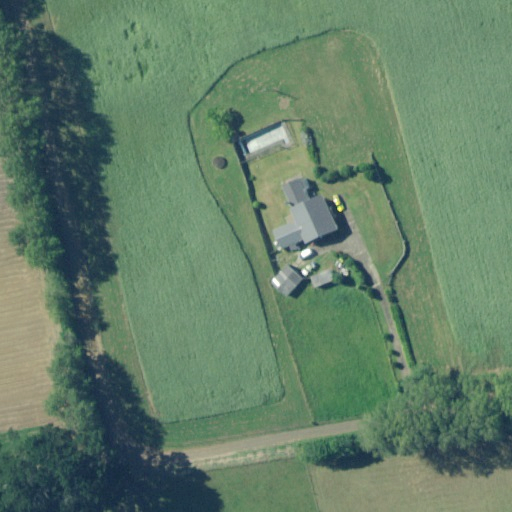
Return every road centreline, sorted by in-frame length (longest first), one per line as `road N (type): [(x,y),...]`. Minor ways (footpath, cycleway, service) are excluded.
road 1 (unclassified): [(14,0),(120,435),(163,452),(511,401)]
road 2 (unknown): [(413,415),(353,223)]
